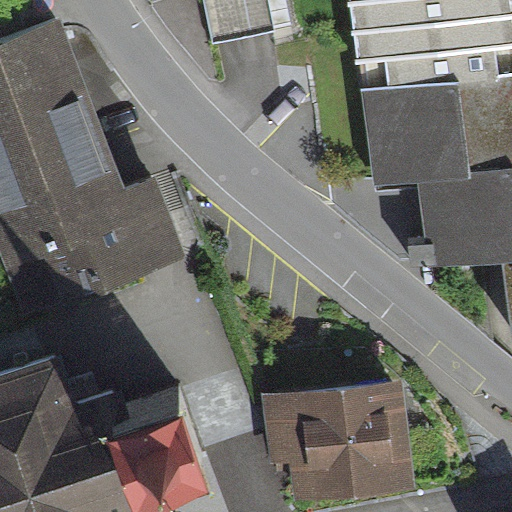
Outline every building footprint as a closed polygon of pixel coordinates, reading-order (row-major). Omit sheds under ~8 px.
[(54,0),(49,0),(0,18),(0,259),(132,211),(54,0)] [(511,8),(511,0),(350,0),(373,168),(415,164),(426,256),(501,244),(511,312),(511,8)] [(0,511),(96,511),(90,492),(140,474),(128,439),(115,403),(102,366),(90,331),(39,349),(27,315),(0,323),(0,511)] [(180,340),(102,366),(115,403),(128,439),(205,413),(180,340)] [(404,465),(392,372),(269,388),(277,445),(298,442),(303,478),(404,465)]
